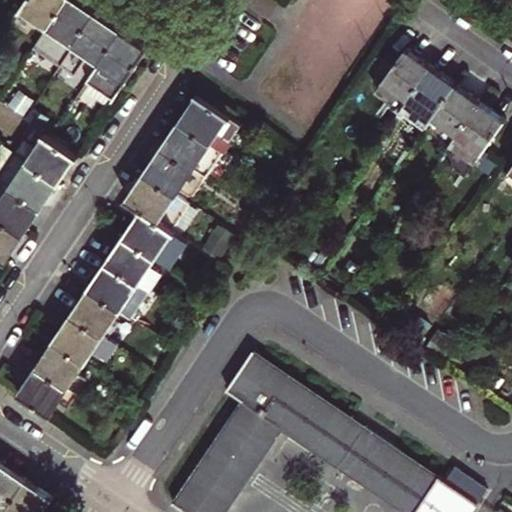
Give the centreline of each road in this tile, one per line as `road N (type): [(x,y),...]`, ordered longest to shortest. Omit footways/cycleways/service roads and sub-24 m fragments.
road 1 (residential): [(116,496),(236,320),(255,306),(279,307),(479,445),(511,448)]
road 2 (residential): [(0,323),(194,37)]
road 3 (residential): [(0,417),(116,496)]
